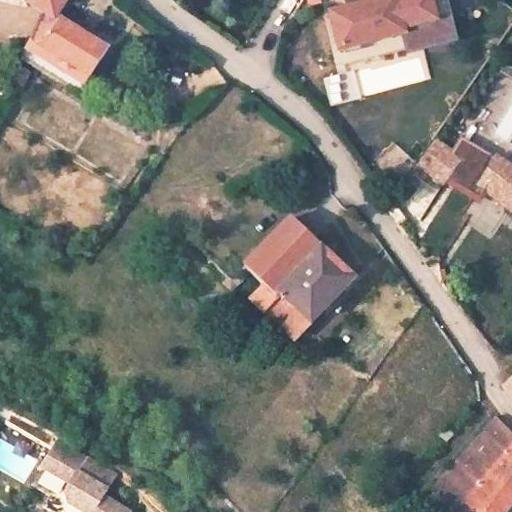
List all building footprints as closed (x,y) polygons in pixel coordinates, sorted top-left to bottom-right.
[(44,13),(29,42),(86,78),(87,79),(105,51),(54,20),(65,0),(30,0),(28,4),(44,13)] [(362,0),(362,1),(331,8),(339,46),(406,31),(405,29),(410,28),(434,22),(450,19),(445,0),(362,0)] [(434,22),(410,28),(415,50),(439,45),(434,22)] [(29,42),(24,52),(80,89),(79,88),(86,78),(29,42)] [(20,60),(11,79),(22,86),(32,67),(20,60)] [(480,185),(496,159),(459,138),(449,154),(462,162),(450,182),(482,200),(487,190),(480,185)] [(449,154),(433,144),(418,168),(445,184),(447,180),(450,182),(462,162),(449,154)] [(511,169),(496,159),(480,185),(487,190),(509,210),(511,211),(511,169)] [(289,219),(243,267),(262,286),(250,299),(264,312),(280,295),(296,311),(280,327),(293,340),(325,307),(334,298),(353,280),(289,219)] [(227,277),(222,283),(230,292),(245,279),(238,271),(229,280),(227,277)] [(280,295),(264,312),(280,327),(296,311),(280,295)] [(330,312),(340,303),(334,298),(325,307),(330,312)] [(511,376),(504,384),(502,385),(511,398),(511,376)] [(502,511),(508,505),(511,501),(511,439),(494,420),(493,421),(434,487),(456,511),(502,511)] [(445,428),(440,435),(445,440),(451,433),(445,428)] [(115,469),(56,438),(32,482),(51,493),(45,504),(56,510),(59,511),(127,511),(130,507),(103,492),(115,469)]
